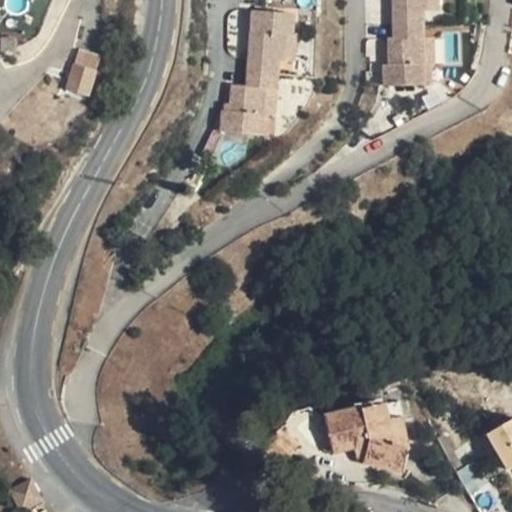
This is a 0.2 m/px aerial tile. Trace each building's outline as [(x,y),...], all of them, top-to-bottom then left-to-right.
[(391,0),(392,16),(425,15),(425,0),(391,0)] [(252,5),(249,65),(277,66),(278,54),(282,55),(283,27),(289,27),(290,7),(252,5)] [(432,76),(431,56),(425,56),(426,29),(425,15),(392,16),(392,30),(387,30),(387,56),(383,57),(383,76),(432,76)] [(294,28),(289,27),(283,27),(282,55),(293,55),(294,28)] [(435,29),(426,29),(425,56),(431,56),(435,56),(435,29)] [(80,51),(69,91),(91,97),(103,58),(80,51)] [(270,128),(271,109),(265,110),(266,81),(277,81),(277,66),(249,65),(249,80),(234,80),(234,106),(224,105),(224,126),(270,128)] [(276,109),(277,81),(266,81),(265,110),(271,109),(276,109)] [(396,452),(389,421),(386,407),(326,418),(333,453),(354,449),(362,447),(365,459),(403,471),(407,450),(396,452)] [(403,418),(389,421),(396,452),(407,450),(410,449),(403,418)] [(509,470),(511,468),(511,418),(488,432),(509,470)] [(279,431),(266,449),(286,462),(300,444),(279,431)] [(357,461),(365,459),(362,447),(354,449),(357,461)] [(31,483),(11,488),(16,509),(36,504),(31,483)]
